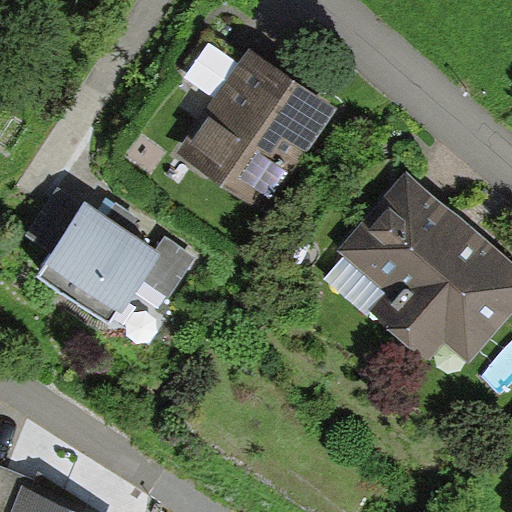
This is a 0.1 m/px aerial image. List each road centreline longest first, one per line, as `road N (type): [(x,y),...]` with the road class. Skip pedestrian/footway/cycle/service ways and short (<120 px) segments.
road 1 (residential): [(316,0),(511,163)]
road 2 (residential): [(0,376),(212,511)]
